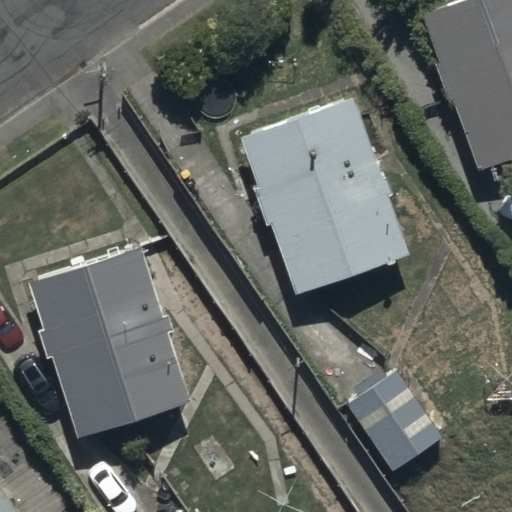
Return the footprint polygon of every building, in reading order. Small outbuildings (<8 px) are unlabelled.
[(511,0),(434,0),(426,3),(482,158),(511,147),(511,0)] [(356,87),(245,125),(263,176),(255,178),(268,216),(276,213),(300,283),(412,244),(394,191),(398,189),(391,168),(384,170),(356,87)] [(143,236),(32,273),(82,426),(193,390),(143,236)] [(345,393),(392,461),(442,427),(395,359),(345,393)] [(0,511),(30,511),(0,467),(0,511)]
